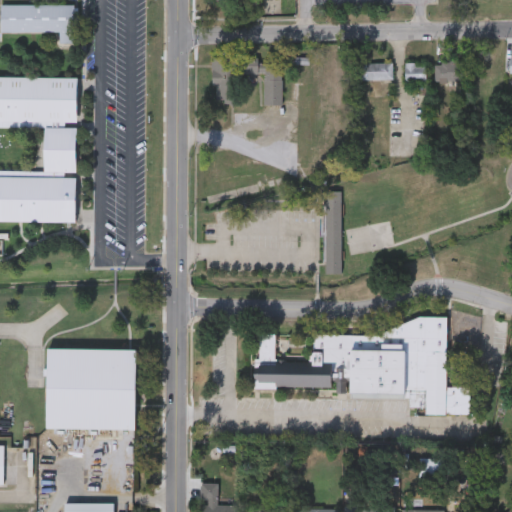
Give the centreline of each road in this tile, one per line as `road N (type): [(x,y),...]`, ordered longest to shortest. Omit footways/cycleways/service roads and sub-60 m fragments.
road 1 (tertiary): [(172,0),(172,511)]
road 2 (residential): [(172,315),(370,307),(445,288),(511,306)]
road 3 (residential): [(511,28),(172,39)]
